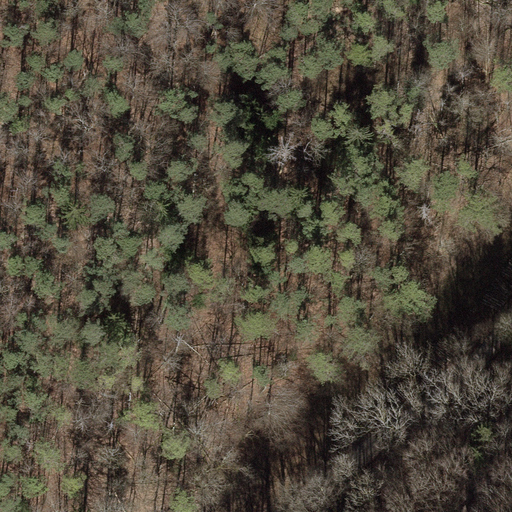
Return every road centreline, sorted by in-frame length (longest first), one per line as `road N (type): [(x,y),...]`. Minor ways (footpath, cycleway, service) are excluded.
road 1 (track): [(0,205),(248,86),(372,0)]
road 2 (track): [(285,511),(485,346),(511,307)]
